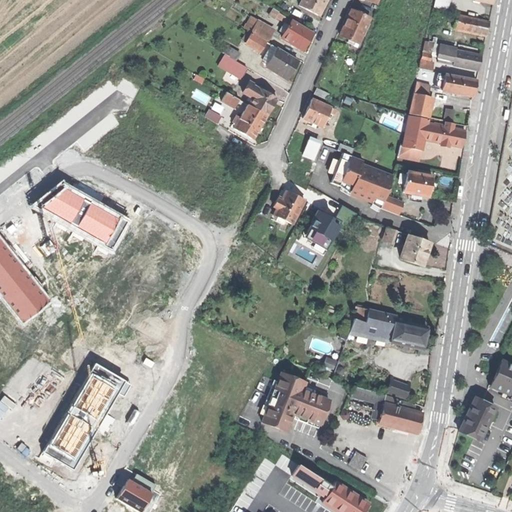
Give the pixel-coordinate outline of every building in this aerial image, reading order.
[(300,0),(297,7),(317,17),(322,7),(325,0),(300,0)] [(435,0),(433,8),(447,11),(449,0),(435,0)] [(369,18),(351,10),(345,23),(340,36),(348,40),(347,42),(354,45),(355,42),(358,44),(369,18)] [(453,29),(461,31),(464,17),(456,15),(455,18),(453,29)] [(461,31),(485,36),(487,29),(488,22),(464,17),(461,31)] [(256,23),(254,27),(262,31),(264,27),(256,23)] [(280,40),(301,51),(306,43),(310,35),(289,23),(286,29),(282,37),(280,40)] [(277,34),(282,37),(286,29),(281,26),(277,34)] [(254,27),(250,34),(257,39),(262,31),(254,27)] [(262,31),(257,39),(264,42),(270,31),(264,27),(262,31)] [(244,45),(259,53),(265,43),(264,42),(257,39),(250,34),(247,39),(245,43),(244,45)] [(222,54),(233,61),(237,55),(225,48),(222,54)] [(270,48),(266,53),(272,56),(275,51),(270,48)] [(436,59),(453,62),(455,51),(438,48),(436,59)] [(265,68),(286,79),(292,69),(296,62),(275,51),(272,56),(267,65),(265,68)] [(453,65),(478,70),(480,63),(481,56),(455,51),(453,62),(453,65)] [(261,62),(267,65),(272,56),(266,53),(261,62)] [(419,69),(432,71),(434,63),(421,61),(419,69)] [(239,81),(246,70),(233,63),(227,74),(239,81)] [(434,86),(441,88),(444,75),(444,74),(437,72),(434,86)] [(459,95),(472,97),(474,88),(475,81),(444,75),(441,88),(441,90),(441,91),(454,94),(459,95)] [(201,86),(204,81),(196,76),(193,81),(201,86)] [(416,83),(413,94),(427,97),(429,86),(416,83)] [(314,94),(326,99),(329,93),(316,88),(314,94)] [(247,96),(252,99),(256,92),(251,90),(247,96)] [(252,99),(247,107),(265,117),(270,109),(275,101),(257,91),(256,92),(252,99)] [(236,104),(238,101),(225,94),(223,98),(221,102),(234,109),(236,104)] [(409,114),(426,118),(431,98),(427,97),(413,94),(409,114)] [(316,124),(322,127),(328,113),(333,115),(335,110),(311,100),(307,109),(303,119),(313,123),(316,124)] [(211,105),(208,111),(219,118),(223,111),(211,105)] [(233,130),(252,141),(258,130),(265,117),(247,107),(246,106),(238,120),(235,117),(231,124),(235,126),(233,130)] [(443,122),(444,122),(451,124),(454,111),(445,109),(443,122)] [(203,119),(215,125),(219,118),(208,111),(203,119)] [(420,150),(422,139),(425,124),(426,119),(409,116),(403,147),(420,150)] [(422,139),(433,141),(436,126),(425,124),(422,139)] [(448,145),(461,147),(463,139),(464,132),(452,129),(443,127),(436,126),(433,141),(441,143),(448,145)] [(302,155),(313,159),(318,144),(307,140),(302,155)] [(337,150),(351,155),(353,148),(339,143),(337,150)] [(379,207),(397,214),(399,210),(401,205),(383,198),(391,176),(360,164),(361,160),(341,153),(330,182),(341,186),(341,185),(350,188),(348,194),(371,202),(371,200),(380,204),(379,207)] [(418,195),(427,197),(429,187),(431,177),(406,172),(402,192),(413,194),(418,195)] [(111,251),(126,221),(61,184),(31,208),(111,251)] [(285,221),(293,225),(305,201),(295,196),(286,191),(282,200),(278,198),(274,207),(277,208),(274,215),(278,217),(276,221),(283,225),(285,221)] [(339,221),(315,208),(299,236),(324,250),(339,221)] [(354,230),(381,238),(384,226),(358,218),(354,230)] [(382,239),(390,242),(394,230),(386,227),(382,239)] [(400,258),(421,265),(425,253),(429,241),(408,234),(400,258)] [(0,298),(21,324),(49,301),(0,240),(0,298)] [(353,319),(364,322),(367,309),(356,306),(353,319)] [(374,328),(391,332),(394,320),(395,315),(367,309),(364,322),(364,326),(374,328)] [(348,333),(371,337),(374,328),(364,326),(364,322),(353,319),(351,323),(348,333)] [(389,341),(421,349),(423,338),(426,327),(401,321),(394,320),(391,332),(390,341),(389,341)] [(345,341),(348,333),(351,323),(345,321),(339,339),(345,341)] [(371,337),(390,341),(391,332),(374,328),(371,337)] [(334,363),(337,354),(328,351),(325,359),(334,363)] [(511,363),(500,358),(487,387),(511,397),(511,363)] [(324,366),(333,370),(335,363),(326,360),(324,366)] [(130,385),(93,364),(42,452),(72,470),(117,392),(123,396),(130,385)] [(261,422),(285,431),(292,413),(319,424),(324,412),(329,400),(301,389),(304,381),(280,372),(276,384),(274,383),(266,405),(268,405),(261,422)] [(384,392),(402,399),(408,381),(407,381),(405,385),(390,380),(391,376),(390,375),(384,392)] [(407,381),(391,376),(390,380),(405,385),(407,381)] [(350,394),(375,401),(378,392),(353,385),(350,394)] [(371,417),(378,419),(382,403),(385,394),(378,392),(375,401),(371,417)] [(385,394),(382,403),(413,411),(414,405),(385,394)] [(467,435),(478,440),(486,425),(489,420),(495,407),(487,403),(474,397),(457,430),(467,435)] [(377,422),(416,433),(419,423),(422,413),(413,411),(382,403),(378,419),(377,422)] [(349,463),(360,469),(367,457),(356,451),(349,463)] [(362,511),(369,501),(329,477),(327,481),(295,462),(287,476),(320,496),(317,502),(333,511),(362,511)] [(137,511),(139,511),(154,486),(134,474),(130,482),(127,480),(116,499),(137,511)]
